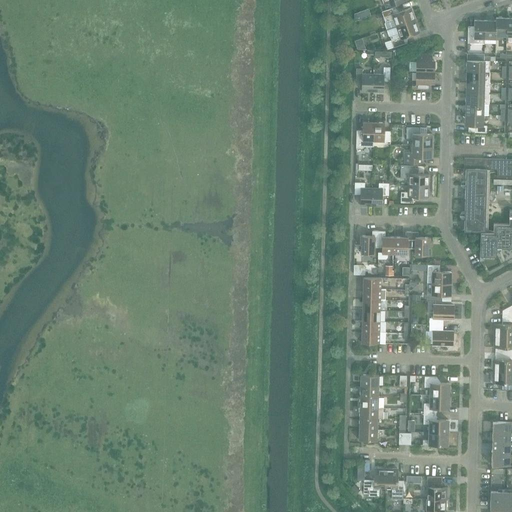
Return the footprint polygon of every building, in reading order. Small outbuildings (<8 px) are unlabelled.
[(385,30),(414,20),(410,8),(396,12),(394,7),(381,11),(385,22),(384,25),(385,30)] [(506,36),(506,18),(495,17),(495,20),(496,20),(495,35),(506,36)] [(414,20),(385,30),(387,35),(390,36),(393,47),(407,43),(405,37),(419,32),(414,20)] [(474,38),(484,38),(485,20),(474,20),(473,26),(467,26),(467,42),(474,42),(474,38)] [(496,20),(495,20),(485,20),(484,38),(495,38),(495,35),(496,20)] [(416,71),(434,71),(434,60),(429,60),(429,54),(413,54),(413,60),(416,61),(416,71)] [(484,60),(472,60),(466,60),(466,71),(484,71),(484,60)] [(372,74),(372,91),(383,92),(383,81),(389,81),(390,67),(383,67),(383,74),(372,74)] [(372,91),(372,74),(362,74),(362,68),(356,68),(355,80),(361,80),(361,91),(372,91)] [(433,83),(434,71),(416,71),(415,81),(411,81),(412,88),(427,88),(427,82),(433,83)] [(484,82),(484,71),(466,71),(466,82),(484,82)] [(483,93),(484,82),(466,82),(465,93),(483,93)] [(483,104),(483,93),(465,93),(465,103),(483,104)] [(488,104),(483,104),(465,103),(465,114),(483,115),(488,115),(488,104)] [(483,125),(483,115),(465,114),(465,125),(468,125),(468,132),(486,132),(486,125),(483,125)] [(373,140),(373,122),(362,122),(362,130),(356,130),(356,148),(362,148),(362,146),(373,146),(373,140)] [(373,122),(373,140),(383,141),(383,143),(390,143),(390,131),(384,131),(384,123),(373,122)] [(412,145),(431,146),(432,134),(420,133),(420,127),(406,127),(406,138),(412,138),(412,145)] [(431,158),(431,146),(412,145),(411,152),(404,152),(404,163),(419,163),(419,157),(431,158)] [(511,159),(464,158),(463,169),(465,169),(465,179),(463,179),(462,179),(461,180),(460,182),(460,184),(460,186),(462,188),(463,189),(465,189),(464,210),(462,210),(461,211),(459,212),(459,214),(459,216),(460,218),(462,219),(464,220),(464,231),(480,231),(480,234),(479,255),(496,255),(496,246),(511,247),(511,238),(511,237),(511,159)] [(408,185),(428,186),(429,174),(417,173),(417,165),(400,165),(400,178),(408,178),(408,185)] [(371,205),(371,188),(364,188),(364,182),(354,182),(354,194),(360,194),(360,205),(371,205)] [(371,188),(371,205),(382,206),(382,195),(388,195),(388,183),(378,183),(378,188),(371,188)] [(428,197),(428,186),(408,185),(408,192),(400,192),(400,202),(413,203),(413,197),(428,197)] [(378,247),(378,231),(372,230),(372,235),(360,235),(360,244),(361,244),(361,253),(374,253),(374,247),(378,247)] [(394,253),(395,237),(385,236),(385,231),(378,231),(378,247),(378,258),(385,259),(387,257),(387,253),(394,253)] [(411,248),(411,232),(405,231),(405,237),(395,237),(394,253),(407,254),(407,247),(411,248)] [(411,232),(411,248),(415,248),(414,254),(428,255),(428,246),(429,246),(429,237),(418,237),(418,232),(411,232)] [(356,256),(356,265),(364,265),(364,257),(356,256)] [(425,258),(411,258),(410,266),(425,267),(425,258)] [(439,265),(430,264),(427,264),(427,276),(432,276),(432,283),(450,283),(450,271),(439,271),(439,265)] [(384,275),(393,275),(393,270),(391,270),(392,265),(385,265),(384,275)] [(363,288),(380,289),(381,278),(363,277),(363,288)] [(403,291),(388,290),(388,280),(384,280),(384,295),(403,296),(403,291)] [(450,295),(450,283),(432,283),(431,288),(426,288),(426,300),(438,301),(439,294),(450,295)] [(380,299),(380,289),(363,288),(362,299),(380,299)] [(511,295),(510,297),(511,300),(511,304),(502,310),(511,316),(511,295)] [(380,310),(380,299),(362,299),(362,310),(380,310)] [(360,309),(360,300),(352,300),(352,308),(360,309)] [(384,311),(404,312),(404,302),(385,301),(384,311)] [(429,324),(443,325),(443,319),(453,319),(453,305),(433,304),(433,318),(429,318),(429,324)] [(379,321),(380,310),(362,310),(362,321),(379,321)] [(511,316),(502,310),(501,324),(494,323),(493,335),(511,335),(511,316)] [(379,332),(379,321),(362,321),(361,331),(379,332)] [(442,331),(443,325),(429,324),(429,331),(425,331),(424,343),(432,343),(432,344),(452,345),(452,331),(442,331)] [(385,332),(379,332),(361,331),(361,342),(385,343),(385,332)] [(511,335),(493,335),(493,347),(495,347),(495,353),(511,353),(511,335)] [(484,338),(484,347),(493,347),(492,338),(484,338)] [(511,360),(511,353),(495,353),(495,359),(493,359),(492,371),(511,371),(511,360)] [(423,380),(423,366),(411,366),(411,380),(423,380)] [(511,371),(492,371),(492,383),(500,383),(500,389),(511,389),(511,371)] [(360,385),(378,386),(378,375),(360,374),(360,385)] [(429,395),(449,395),(449,383),(436,383),(436,376),(424,376),(424,387),(429,387),(429,395)] [(378,397),(378,386),(360,385),(360,396),(378,397)] [(411,397),(422,396),(422,386),(411,386),(411,397)] [(448,408),(449,395),(429,395),(429,403),(423,403),(423,413),(435,413),(435,408),(448,408)] [(377,407),(378,397),(360,396),(359,407),(377,407)] [(414,411),(409,411),(409,421),(416,421),(416,416),(422,416),(422,404),(414,404),(414,411)] [(383,407),(377,407),(359,407),(359,418),(377,418),(383,418),(383,407)] [(435,419),(435,413),(423,413),(423,424),(428,424),(428,432),(448,432),(448,420),(435,419)] [(377,429),(377,418),(359,418),(359,429),(377,429)] [(492,433),(510,433),(510,422),(492,421),(492,433)] [(382,429),(377,429),(359,429),(359,440),(377,440),(377,435),(382,435),(382,429)] [(447,445),(448,432),(428,432),(428,440),(422,440),(422,445),(428,445),(428,444),(447,445)] [(510,444),(510,433),(492,433),(492,443),(510,444)] [(509,454),(510,444),(492,443),(491,454),(509,454)] [(509,466),(509,454),(491,454),(491,465),(509,466)] [(385,488),(386,468),(374,468),(374,480),(363,479),(363,493),(368,493),(368,496),(378,496),(379,488),(385,488)] [(386,468),(385,488),(391,488),(391,499),(402,499),(403,480),(397,480),(397,468),(386,468)] [(426,499),(446,499),(446,487),(441,487),(441,477),(427,476),(426,499)] [(505,510),(506,492),(490,491),(490,509),(505,510)] [(446,511),(446,499),(426,499),(425,511),(440,511),(446,511)]
